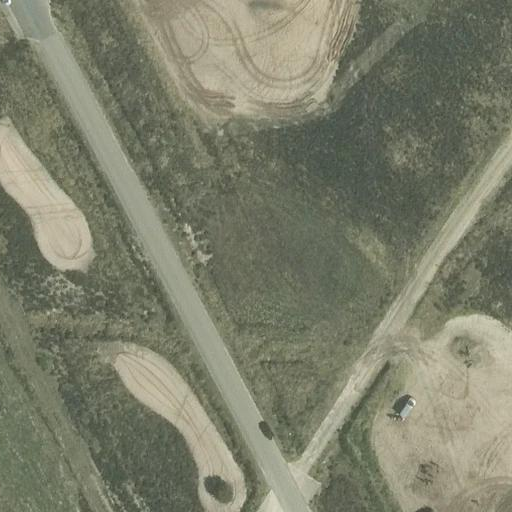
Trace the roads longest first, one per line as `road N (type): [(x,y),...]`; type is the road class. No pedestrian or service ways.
road 1 (unclassified): [(296,511),(29,0)]
road 2 (track): [(380,347),(511,151)]
